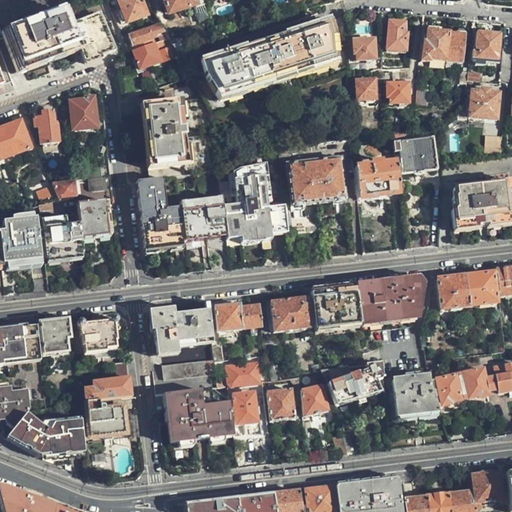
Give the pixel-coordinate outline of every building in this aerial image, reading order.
[(37,9),(33,0),(6,0),(13,20),(25,16),(24,13),(37,9)] [(147,17),(140,0),(127,0),(120,3),(128,24),(135,22),(147,17)] [(204,1),(203,0),(162,0),(167,14),(191,5),(204,1)] [(204,1),(191,5),(197,21),(209,17),(204,1)] [(67,17),(65,11),(0,34),(0,39),(1,39),(7,37),(20,71),(79,50),(81,53),(86,66),(104,59),(103,56),(108,55),(113,46),(108,32),(110,31),(107,23),(105,24),(101,14),(71,27),(67,17)] [(235,79),(334,49),(336,39),(336,35),(331,22),(282,38),(282,40),(250,50),(249,48),(200,63),(202,73),(204,77),(211,87),(235,79)] [(379,23),(380,40),(383,39),(383,42),(385,43),(385,45),(404,46),(406,23),(387,22),(387,23),(379,23)] [(135,52),(154,45),(149,30),(130,37),(135,52)] [(497,64),(499,39),(497,35),(492,35),(492,32),(484,31),(484,34),(479,34),(476,37),(474,53),(472,53),(471,61),(497,64)] [(447,35),(445,63),(462,64),(464,35),(462,32),(459,32),(457,34),(455,34),(455,36),(447,35)] [(429,62),(445,63),(447,35),(427,33),(425,44),(423,44),(421,63),(428,63),(429,62)] [(15,73),(20,71),(7,37),(1,39),(15,73)] [(373,63),(373,42),(352,42),(352,56),(355,56),(355,63),(373,63)] [(158,53),(154,45),(135,52),(133,52),(140,71),(178,56),(173,48),(158,53)] [(79,50),(20,71),(21,74),(81,53),(79,50)] [(157,66),(163,84),(182,77),(176,59),(157,66)] [(466,74),(465,83),(481,84),(482,76),(466,74)] [(372,100),(372,78),(353,79),(353,100),(372,100)] [(407,84),(391,84),(385,84),(385,97),(388,97),(388,103),(397,104),(399,106),(405,107),(406,105),(407,105),(407,84)] [(416,106),(425,106),(426,91),(417,90),(416,106)] [(496,121),(499,96),(489,94),(489,91),(481,91),(481,94),(471,93),(469,120),(496,121)] [(83,101),(67,102),(70,131),(91,129),(90,115),(95,114),(94,107),(93,98),(83,100),(83,101)] [(237,159),(203,99),(144,105),(152,181),(175,178),(203,174),(216,169),(237,159)] [(46,112),(40,112),(40,119),(32,120),(33,129),(37,129),(38,145),(58,144),(56,126),(53,126),(53,123),(52,112),(46,112)] [(0,131),(0,159),(28,149),(19,124),(3,130),(0,131)] [(390,134),(393,153),(397,153),(400,172),(402,174),(403,174),(411,174),(414,176),(421,175),(422,174),(423,172),(431,171),(433,171),(434,170),(434,168),(430,139),(403,142),(402,132),(390,134)] [(486,150),(499,152),(501,138),(488,136),(486,150)] [(450,210),(452,229),(478,226),(487,225),(510,222),(506,183),(511,182),(511,154),(458,158),(443,159),(441,192),(450,191),(452,198),(450,199),(451,210),(450,210)] [(345,201),(340,159),(316,161),(285,165),(291,207),(303,206),(303,204),(321,202),(332,201),(333,202),(345,201)] [(84,166),(86,180),(100,178),(99,164),(84,166)] [(395,165),(394,165),(382,166),(382,164),(369,165),(369,168),(353,169),(357,199),(369,198),(369,197),(378,196),(389,194),(389,195),(397,194),(398,194),(395,165)] [(287,235),(285,213),(265,215),(264,209),(261,185),(265,185),(263,173),(256,174),(255,169),(237,171),(230,177),(233,193),(235,207),(221,208),(224,234),(225,237),(238,235),(238,241),(242,240),(243,246),(273,242),(272,236),(287,235)] [(100,178),(86,180),(87,192),(103,191),(102,178),(100,178)] [(178,203),(175,178),(152,181),(138,183),(143,220),(146,252),(184,247),(183,238),(178,203)] [(52,187),(58,203),(76,198),(75,189),(74,181),(51,184),(52,187)] [(261,185),(264,209),(270,208),(268,184),(265,185),(261,185)] [(42,207),(58,203),(52,187),(38,192),(42,207)] [(76,198),(58,203),(42,207),(38,208),(45,261),(65,259),(83,257),(81,240),(77,206),(76,198)] [(221,208),(220,198),(178,203),(183,238),(192,238),(192,242),(207,240),(207,236),(224,234),(221,208)] [(107,203),(77,206),(81,240),(83,239),(108,237),(111,237),(109,220),(107,203)] [(13,234),(0,235),(0,244),(1,255),(9,255),(16,254),(16,255),(30,253),(28,231),(13,232),(13,234)] [(211,244),(226,242),(225,237),(224,234),(207,236),(207,240),(192,242),(192,238),(183,238),(184,247),(211,244)] [(108,237),(83,239),(83,245),(109,242),(108,237)] [(186,255),(184,247),(146,252),(147,260),(186,255)] [(497,298),(511,296),(511,267),(494,269),(497,298)] [(436,280),(439,310),(495,305),(491,274),(471,276),(457,278),(436,280)] [(356,288),(360,325),(416,319),(417,307),(418,307),(422,281),(420,279),(356,286),(356,288)] [(314,333),(360,327),(360,325),(356,288),(309,294),(314,333)] [(310,330),(307,300),(288,302),(268,304),(272,334),(310,330)] [(242,330),(239,309),(239,305),(226,307),(214,309),(217,334),(242,330)] [(176,344),(212,340),(207,306),(203,306),(204,313),(174,317),(172,310),(156,312),(151,318),(153,337),(155,356),(177,353),(176,344)] [(260,329),(258,307),(248,308),(239,309),(242,330),(260,329)] [(114,336),(114,327),(115,327),(116,323),(116,321),(114,320),(111,320),(109,322),(109,324),(96,325),(83,327),(83,325),(82,323),(78,323),(77,324),(76,326),(76,329),(78,330),(79,339),(80,338),(82,348),(84,348),(84,356),(91,355),(92,359),(113,357),(113,350),(114,350),(114,343),(115,342),(114,336)] [(68,340),(66,321),(52,323),(38,325),(42,356),(66,353),(65,340),(68,340)] [(39,358),(35,328),(0,331),(0,366),(1,367),(1,362),(21,360),(39,358)] [(220,341),(212,342),(214,361),(215,363),(223,362),(220,341)] [(43,396),(39,358),(21,360),(24,390),(25,398),(43,396)] [(215,363),(214,361),(162,367),(164,381),(216,375),(215,363)] [(259,382),(256,361),(249,362),(249,365),(225,369),(228,385),(231,388),(257,385),(258,385),(259,384),(259,383),(259,382)] [(111,381),(128,379),(126,363),(110,364),(111,381)] [(509,388),(511,387),(511,364),(493,368),(495,377),(488,378),(490,385),(491,391),(498,390),(498,394),(504,393),(510,392),(509,388)] [(365,372),(326,385),(335,408),(349,403),(349,402),(358,399),(359,404),(363,402),(366,401),(365,398),(380,393),(379,391),(383,390),(382,378),(381,373),(380,365),(370,366),(364,367),(365,372)] [(270,383),(278,381),(277,367),(269,368),(270,383)] [(486,392),(491,391),(490,385),(488,378),(484,379),(483,370),(459,375),(464,399),(477,397),(478,399),(483,398),(487,397),(486,392)] [(416,415),(437,413),(434,405),(428,388),(427,380),(426,378),(416,379),(416,375),(402,377),(402,381),(391,382),(396,418),(416,415)] [(428,388),(434,405),(440,404),(440,406),(446,405),(451,404),(451,402),(464,399),(459,375),(427,380),(428,388)] [(129,389),(128,379),(111,381),(90,383),(91,390),(84,390),(84,394),(86,395),(87,403),(119,399),(130,398),(129,389)] [(14,430),(28,411),(27,410),(25,398),(24,390),(9,391),(9,387),(0,387),(0,420),(2,421),(0,423),(4,425),(6,423),(14,430)] [(319,387),(300,392),(303,418),(315,415),(327,411),(322,389),(321,387),(320,387),(319,387)] [(224,437),(232,436),(228,389),(226,388),(224,388),(218,389),(168,395),(170,410),(167,411),(170,443),(179,442),(195,441),(201,440),(208,439),(224,437)] [(294,420),(291,391),(267,394),(270,423),(282,421),(294,420)] [(258,423),(255,394),(246,395),(245,393),(241,393),(242,395),(232,397),(237,426),(247,425),(258,423)] [(160,396),(162,411),(167,411),(170,410),(168,395),(160,396)] [(87,403),(79,404),(80,415),(86,414),(89,438),(91,438),(92,443),(107,441),(123,439),(122,434),(124,434),(122,418),(119,399),(87,403)] [(44,409),(28,411),(14,430),(5,442),(37,458),(49,457),(69,455),(85,453),(80,415),(79,404),(44,409)] [(350,436),(343,439),(347,455),(349,461),(357,460),(355,454),(350,436)] [(347,455),(343,439),(334,441),(339,457),(347,455)] [(69,455),(49,457),(49,461),(71,472),(69,455)] [(236,460),(237,475),(248,473),(246,459),(236,460)] [(471,470),(460,471),(469,493),(475,511),(478,511),(482,504),(495,503),(495,501),(502,500),(499,474),(490,475),(489,474),(486,475),(482,475),(480,477),(472,478),(471,470)] [(381,483),(366,485),(368,511),(402,511),(399,481),(381,483)] [(351,487),(335,489),(337,511),(368,511),(366,485),(351,487)] [(335,511),(332,490),(319,491),(306,493),(307,511),(335,511)] [(10,491),(0,494),(0,501),(2,511),(54,511),(55,508),(29,499),(10,491)] [(286,495),(273,497),(275,511),(301,511),(299,493),(286,495)] [(459,494),(448,496),(450,511),(475,511),(469,493),(459,494)] [(437,497),(427,498),(428,511),(450,511),(448,496),(437,497)] [(256,499),(237,501),(238,511),(275,511),(273,497),(256,499)] [(428,511),(427,498),(416,500),(405,501),(407,511),(428,511)] [(185,507),(186,511),(238,511),(237,501),(214,504),(185,507)]
